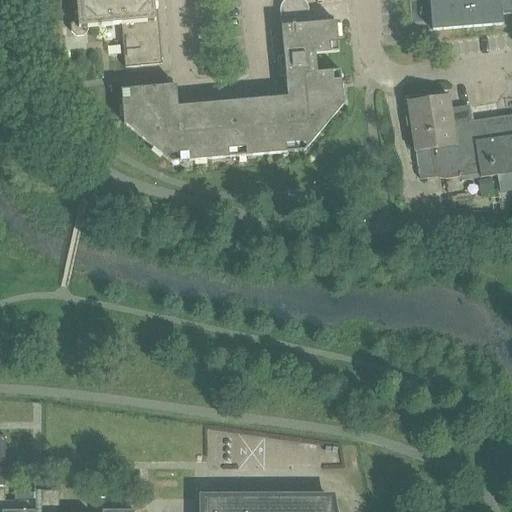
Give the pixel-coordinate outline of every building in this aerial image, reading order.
[(75,0),(77,20),(74,20),(70,25),(70,32),(76,37),(83,36),(87,31),(87,28),(121,26),(124,68),(161,65),(158,23),(156,2),(153,2),(153,0),(75,0)] [(176,86),(120,91),(123,124),(170,164),(304,152),(343,105),(340,71),(317,73),(315,55),(338,53),(336,22),(309,25),(308,10),(308,8),(307,6),(306,4),(305,2),(304,1),(302,0),(285,0),(284,1),(283,3),(281,4),(280,6),(280,8),(279,10),(279,13),(280,15),(281,27),(287,98),(177,107),(176,86)] [(511,0),(429,0),(432,31),(443,30),(502,25),(502,16),(511,14),(511,0)] [(420,180),(434,178),(446,180),(481,175),(481,179),(496,177),(490,141),(508,138),(505,117),(453,125),(449,96),(407,103),(420,180)] [(511,115),(505,117),(508,138),(490,141),(496,177),(511,174),(511,115)] [(479,181),(481,194),(494,191),(492,179),(479,181)] [(332,511),(330,500),(204,500),(203,511),(134,511),(102,511),(101,511),(59,511),(59,491),(42,491),(42,502),(5,502),(5,437),(3,437),(3,438),(0,437),(0,511),(332,511)]
